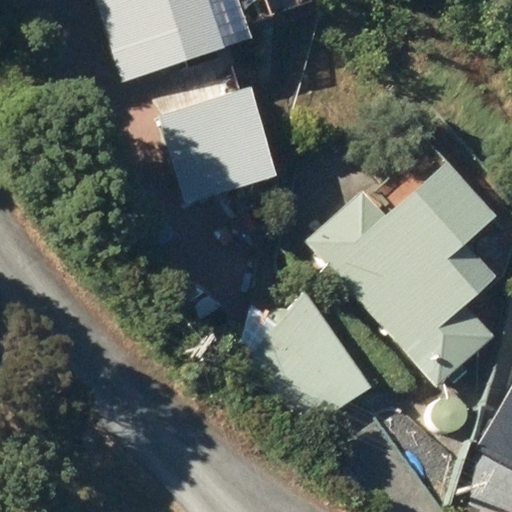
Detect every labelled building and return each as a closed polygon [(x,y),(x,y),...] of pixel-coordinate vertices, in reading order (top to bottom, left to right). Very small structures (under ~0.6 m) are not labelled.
[(75,0),(102,82),(227,42),(222,28),(255,18),(249,0),(75,0)] [(218,91),(136,117),(163,204),(246,178),(218,91)] [(346,192),(290,243),(422,388),(476,338),(444,302),(473,276),(442,241),(466,219),(417,165),(364,213),(346,192)] [(289,291),(233,363),(313,425),(361,390),(289,291)] [(511,350),(483,402),(511,417),(511,453),(508,461),(511,463),(511,350)]
